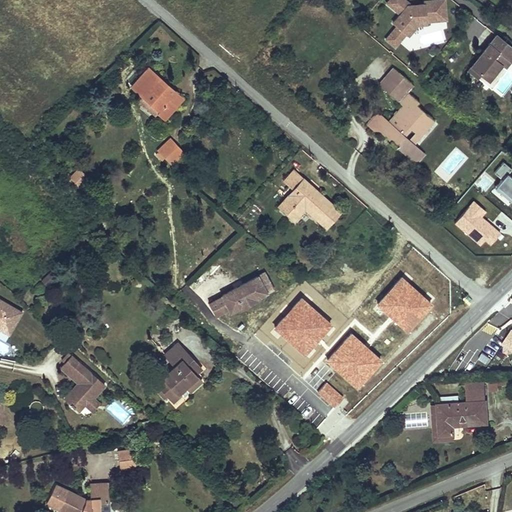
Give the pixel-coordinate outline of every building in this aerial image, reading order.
[(446,21),(444,0),(424,2),(424,5),(418,6),(418,8),(411,9),(411,6),(407,3),(403,0),(390,0),(386,5),(400,16),(393,24),(397,27),(386,41),(395,49),(406,35),(409,37),(417,26),(426,26),(426,23),(446,21)] [(511,48),(497,36),(472,67),(489,81),(507,59),(511,62),(511,48)] [(507,59),(489,81),(494,85),(511,62),(507,59)] [(472,67),(468,71),(490,89),(494,85),(489,81),(472,67)] [(149,68),(132,87),(159,112),(158,114),(163,119),(174,106),(168,100),(174,92),(149,68)] [(379,114),(369,126),(374,131),(380,132),(389,139),(391,137),(394,139),(390,143),(397,149),(398,147),(408,156),(416,147),(400,132),(406,125),(420,137),(434,121),(417,106),(420,102),(406,91),(411,85),(391,68),(385,75),(397,85),(389,94),(402,106),(388,122),(379,114)] [(385,75),(377,84),(389,94),(397,85),(385,75)] [(174,92),(168,100),(174,106),(181,98),(174,92)] [(168,141),(156,153),(163,160),(175,148),(168,141)] [(416,147),(408,156),(418,164),(426,155),(416,147)] [(175,148),(163,160),(170,166),(182,154),(175,148)] [(78,170),(71,178),(83,189),(90,182),(78,170)] [(294,190),(279,207),(294,221),(305,209),(326,227),(339,212),(316,192),(313,195),(306,189),(310,186),(295,172),(285,182),(294,190)] [(316,192),(310,186),(306,189),(313,195),(316,192)] [(264,274),(257,278),(266,295),(273,291),(264,274)] [(222,298),(208,305),(214,317),(228,310),(230,313),(240,308),(241,311),(256,303),(255,300),(266,295),(257,278),(221,297),(222,298)] [(0,329),(9,334),(22,312),(0,299),(0,329)] [(9,334),(0,329),(0,338),(5,341),(9,334)] [(162,375),(151,387),(164,398),(166,396),(174,403),(180,396),(178,394),(186,386),(191,392),(201,381),(195,375),(191,372),(197,366),(174,345),(164,357),(175,367),(164,378),(162,375)] [(65,362),(72,355),(69,353),(63,360),(65,362)] [(94,397),(105,385),(72,355),(65,362),(61,367),(78,383),(67,395),(71,397),(68,401),(71,404),(71,405),(74,408),(75,407),(79,411),(92,397),(93,398),(94,397)] [(197,366),(191,372),(195,375),(201,369),(197,366)] [(497,377),(498,385),(509,384),(508,376),(497,377)] [(440,404),(436,404),(439,435),(454,434),(453,425),(488,423),(484,383),(465,384),(466,402),(458,402),(458,396),(439,397),(440,404)] [(88,418),(101,403),(94,397),(93,398),(92,397),(79,411),(88,418)] [(439,435),(436,404),(431,404),(434,441),(454,440),(454,434),(439,435)] [(132,450),(117,452),(119,470),(136,468),(132,450)] [(90,499),(83,500),(55,485),(46,503),(64,511),(103,511),(104,511),(102,511),(101,503),(110,502),(108,483),(89,484),(90,499)] [(232,505),(239,501),(233,490),(226,494),(232,505)]
